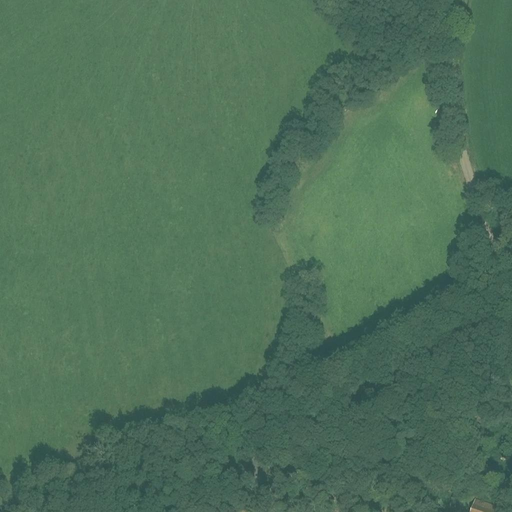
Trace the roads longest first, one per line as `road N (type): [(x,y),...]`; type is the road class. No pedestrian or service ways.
road 1 (unclassified): [(191,511),(511,307)]
road 2 (track): [(511,293),(459,141),(449,53),(456,0)]
